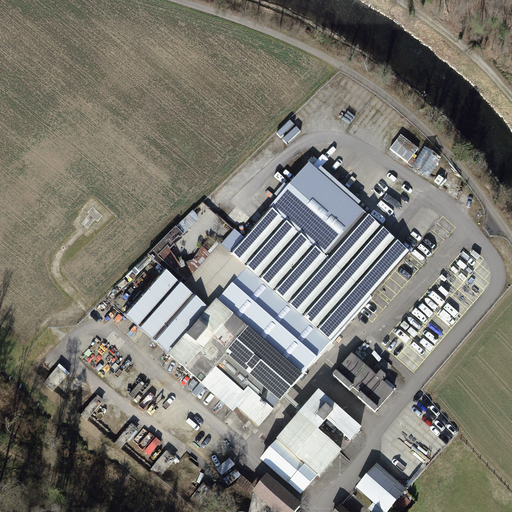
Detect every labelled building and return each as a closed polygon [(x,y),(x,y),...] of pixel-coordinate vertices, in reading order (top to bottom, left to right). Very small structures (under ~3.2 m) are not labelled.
[(404,134),(392,149),(410,163),(421,148),(404,134)] [(431,176),(444,157),(427,146),(414,166),(431,176)] [(166,273),(122,322),(249,435),(408,257),(307,166),(227,256),(214,245),(178,284),(166,273)] [(171,248),(162,254),(172,269),(182,263),(171,248)] [(347,356),(330,375),(371,412),(388,393),(347,356)] [(62,365),(46,382),(55,390),(71,373),(62,365)] [(319,396),(264,461),(301,492),(336,450),(314,432),(326,418),(351,438),(359,429),(319,396)] [(224,475),(237,464),(232,459),(220,469),(224,475)] [(377,468),(360,489),(386,510),(403,489),(377,468)] [(268,480),(256,493),(277,511),(294,511),(299,507),(268,480)]
